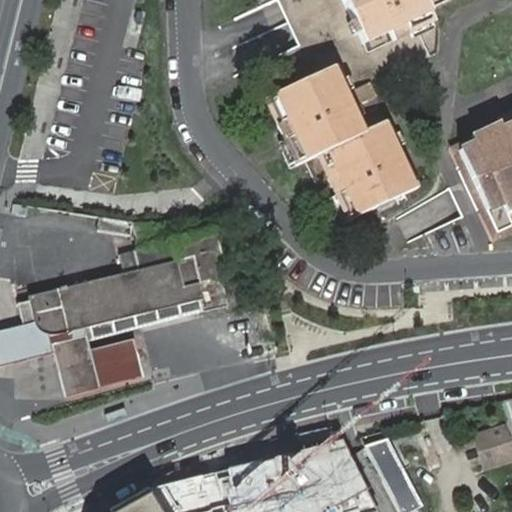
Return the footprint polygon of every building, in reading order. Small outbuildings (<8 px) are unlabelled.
[(342,0),(363,44),(388,32),(393,41),(433,22),(424,1),(426,0),(342,0)] [(373,46),(378,72),(406,67),(400,40),(373,46)] [(353,108),(346,94),(334,68),(265,100),(280,131),(284,142),(288,150),(294,164),(295,166),(318,157),(331,186),(335,196),(340,205),(346,218),(347,221),(394,199),(402,195),(416,189),(386,123),(364,133),(353,108)] [(368,84),(354,90),(360,105),(374,97),(368,84)] [(354,90),(346,94),(353,108),(360,105),(354,90)] [(511,127),(458,152),(465,169),(484,209),(496,234),(511,227),(511,127)] [(130,224),(97,218),(95,231),(128,236),(130,224)] [(159,245),(153,224),(136,224),(130,224),(137,251),(159,245)] [(213,232),(171,243),(182,289),(220,279),(225,278),(213,232)] [(171,243),(159,245),(137,251),(118,256),(122,275),(27,299),(28,302),(17,305),(20,319),(26,318),(27,325),(32,342),(48,338),(70,333),(69,330),(81,328),(198,299),(201,314),(226,307),(220,279),(182,289),(171,243)] [(85,343),(201,314),(198,299),(81,328),(85,343)] [(27,325),(0,331),(0,368),(52,355),(48,338),(32,342),(27,325)] [(48,338),(52,355),(64,399),(142,379),(132,340),(88,352),(85,343),(81,328),(69,330),(70,333),(48,338)] [(511,447),(505,428),(472,439),(484,473),(511,462),(511,447)] [(386,438),(362,447),(397,511),(411,511),(421,507),(386,438)] [(280,511),(354,511),(334,464),(271,490),(280,511)] [(155,511),(143,493),(105,511),(155,511)]
